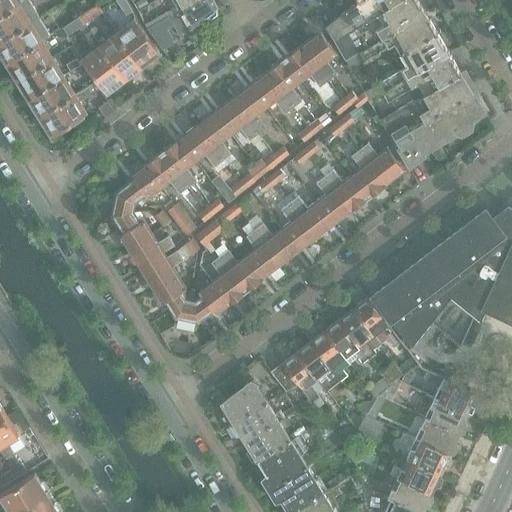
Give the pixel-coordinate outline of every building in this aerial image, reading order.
[(0,43),(8,38),(10,35),(30,23),(38,18),(27,0),(26,0),(18,5),(0,16),(0,43)] [(0,0),(0,16),(18,5),(26,0),(0,0)] [(115,0),(126,16),(132,11),(125,0),(115,0)] [(145,0),(142,0),(136,4),(139,10),(148,5),(145,0)] [(197,0),(172,14),(168,17),(179,35),(189,29),(190,29),(200,21),(205,18),(210,19),(211,19),(217,15),(216,9),(217,8),(212,0),(197,0)] [(172,0),(177,7),(171,11),(172,14),(197,0),(172,0)] [(356,0),(358,2),(325,27),(332,39),(376,13),(399,0),(356,0)] [(399,0),(376,13),(332,39),(344,59),(359,50),(362,49),(380,38),(425,12),(417,0),(399,0)] [(97,5),(78,17),(83,24),(83,25),(102,12),(100,10),(100,9),(97,5)] [(170,11),(146,25),(148,29),(157,23),(159,22),(168,17),(172,14),(171,11),(170,11)] [(362,49),(359,50),(364,60),(394,43),(400,54),(436,33),(425,12),(380,38),(362,49)] [(78,17),(63,28),(67,34),(83,24),(78,17)] [(8,38),(0,43),(0,51),(0,57),(4,64),(7,62),(7,63),(19,56),(21,53),(40,41),(49,36),(38,18),(30,23),(10,35),(8,38)] [(133,22),(118,34),(130,48),(131,54),(141,66),(142,66),(143,68),(153,60),(152,58),(152,57),(158,52),(133,22)] [(147,29),(162,50),(172,43),(157,23),(148,29),(147,29)] [(62,28),(57,31),(62,40),(67,37),(62,28)] [(319,31),(301,45),(328,81),(337,74),(327,61),(335,54),(319,31)] [(407,65),(377,82),(378,83),(383,91),(448,53),(436,33),(400,54),(407,65)] [(118,34),(102,47),(113,59),(115,68),(124,79),(124,78),(124,79),(125,78),(127,81),(137,73),(135,71),(135,70),(141,66),(131,54),(130,48),(118,34)] [(19,56),(7,63),(11,69),(8,71),(15,81),(17,80),(18,81),(30,74),(32,71),(51,59),(40,41),(21,53),(19,56)] [(301,45),(283,58),(301,81),(310,74),(320,87),(328,81),(301,45)] [(102,47),(83,61),(106,92),(107,91),(108,92),(108,91),(110,93),(120,86),(118,83),(119,83),(124,79),(115,68),(113,59),(102,47)] [(359,50),(344,59),(350,68),(364,60),(359,50)] [(448,53),(383,91),(388,101),(418,84),(424,94),(460,73),(448,53)] [(283,58),(266,72),(293,107),(302,101),(292,88),(301,81),(283,58)] [(30,74),(18,81),(22,87),(19,88),(26,99),(29,98),(30,99),(41,92),(46,86),(62,77),(51,59),(32,71),(30,74)] [(266,72),(248,85),(265,108),(275,101),(285,114),(293,107),(266,72)] [(420,97),(380,120),(392,140),(409,130),(410,130),(417,126),(472,94),(460,73),(424,94),(420,97)] [(41,92),(30,99),(33,105),(30,106),(37,117),(40,116),(41,117),(55,108),(58,104),(73,95),(69,87),(62,77),(46,86),(41,92)] [(55,108),(41,117),(44,123),(41,124),(48,135),(51,133),(53,137),(72,122),(74,124),(84,117),(82,114),(84,113),(78,103),(98,90),(93,83),(88,86),(80,91),(73,95),(58,104),(55,108)] [(378,83),(363,92),(364,93),(367,98),(368,99),(368,100),(383,91),(378,83)] [(248,85),(231,98),(258,134),(266,128),(257,115),(265,108),(248,85)] [(351,92),(342,99),(347,105),(351,102),(351,103),(357,98),(351,92)] [(357,98),(351,103),(356,108),(368,99),(367,98),(364,93),(357,98)] [(417,126),(410,130),(414,138),(424,156),(425,155),(425,154),(430,151),(438,145),(436,143),(456,131),(461,133),(470,128),(471,122),(474,128),(484,121),(480,113),(482,111),(481,109),(480,103),(476,100),(472,94),(425,121),(423,122),(417,126)] [(231,98),(213,112),(231,135),(240,128),(250,141),(258,134),(231,98)] [(342,99),(332,107),(336,113),(347,105),(342,99)] [(213,112),(196,125),(223,161),(232,154),(222,142),(231,135),(213,112)] [(325,112),(316,119),(321,125),(329,119),(325,112)] [(348,114),(338,122),(343,128),(353,120),(348,114)] [(316,119),(307,126),(312,132),(321,125),(316,119)] [(338,122),(328,130),(334,136),(343,128),(338,122)] [(196,125),(178,138),(196,161),(205,154),(214,167),(223,161),(196,125)] [(307,126),(297,134),(302,140),(312,132),(307,126)] [(178,138),(160,152),(188,187),(196,181),(187,168),(196,161),(178,138)] [(399,146),(396,148),(408,167),(424,156),(414,138),(408,141),(399,146)] [(312,142),(303,150),(308,156),(317,148),(312,142)] [(368,143),(360,149),(386,184),(404,171),(386,148),(377,155),(368,143)] [(438,145),(430,151),(437,161),(445,155),(438,145)] [(282,148),(273,154),(278,160),(286,153),(282,148)] [(360,149),(351,156),(360,167),(351,174),(369,198),(386,184),(360,149)] [(303,150),(293,157),(298,163),(308,156),(303,150)] [(160,152),(143,165),(161,188),(170,181),(179,194),(188,187),(160,152)] [(273,154),(263,163),(268,169),(278,160),(273,154)] [(260,159),(253,164),(261,174),(268,169),(263,163),(260,159)] [(253,164),(245,170),(248,174),(253,180),(261,174),(253,164)] [(132,178),(124,184),(136,201),(141,197),(143,201),(161,188),(143,165),(130,175),(132,178)] [(278,170),(269,177),(274,183),(284,176),(278,170)] [(333,170),(325,176),(351,211),(369,198),(351,174),(342,181),(333,170)] [(248,174),(239,182),(244,188),(253,180),(248,174)] [(325,176),(316,183),(325,194),(316,201),(334,224),(351,211),(325,176)] [(269,177),(259,185),(265,191),(274,183),(269,177)] [(239,182),(230,189),(236,195),(244,188),(239,182)] [(115,191),(111,215),(118,227),(136,216),(132,210),(133,203),(136,201),(124,184),(115,191)] [(227,185),(219,191),(221,195),(227,202),(235,196),(229,188),(227,185)] [(248,194),(234,205),(240,211),(254,200),(248,194)] [(298,197),(290,203),(316,238),(334,224),(316,201),(307,208),(298,197)] [(217,200),(204,210),(209,216),(222,206),(217,200)] [(290,221),(281,228),(299,251),(316,238),(290,203),(281,210),(290,221)] [(177,204),(167,211),(186,235),(195,228),(177,204)] [(234,205),(219,217),(225,224),(240,211),(234,205)] [(485,210),(373,295),(411,346),(414,342),(419,336),(430,322),(460,346),(461,344),(474,315),(481,320),(481,319),(486,308),(511,319),(511,316),(511,210),(508,207),(492,219),(485,210)] [(162,210),(154,216),(162,226),(170,220),(162,210)] [(204,210),(198,216),(203,222),(209,216),(204,210)] [(136,216),(118,227),(122,233),(119,236),(127,249),(152,234),(142,218),(139,220),(136,216)] [(214,222),(195,237),(203,247),(222,232),(214,222)] [(263,223),(255,230),(281,264),(299,251),(281,228),(272,234),(263,223)] [(255,230),(246,236),(255,248),(246,255),(264,278),(281,264),(255,230)] [(152,234),(127,249),(138,267),(139,270),(141,273),(166,257),(165,255),(163,252),(174,245),(168,236),(157,242),(152,234)] [(191,240),(185,246),(193,256),(199,250),(191,240)] [(166,257),(141,273),(152,291),(178,276),(172,266),(183,260),(177,250),(166,257)] [(228,250),(220,256),(246,291),(264,278),(246,255),(238,261),(228,250)] [(220,275),(211,282),(227,306),(246,291),(220,256),(211,263),(220,275)] [(178,276),(152,291),(161,305),(164,302),(168,308),(187,298),(183,291),(186,289),(178,276)] [(200,295),(194,300),(207,316),(213,311),(216,315),(227,306),(211,282),(198,292),(200,295)] [(187,298),(168,308),(174,319),(198,323),(207,316),(194,300),(187,298)] [(369,298),(354,310),(373,334),(381,329),(394,346),(401,341),(402,340),(388,322),(369,298)] [(354,310),(340,320),(369,358),(376,352),(373,348),(380,343),(373,334),(354,310)] [(340,320),(325,331),(350,362),(357,357),(362,363),(369,358),(340,320)] [(325,331),(311,342),(340,379),(347,374),(343,369),(350,363),(350,362),(325,331)] [(311,342),(297,353),(316,378),(321,384),(326,390),(340,379),(311,342)] [(297,353),(282,364),(298,385),(311,401),(318,395),(315,392),(321,388),(321,384),(316,378),(297,353)] [(412,356),(398,366),(404,373),(418,363),(413,357),(412,356)] [(395,362),(381,373),(384,377),(389,384),(394,380),(404,373),(398,366),(395,362)] [(282,364),(272,372),(286,391),(298,385),(282,364)] [(427,370),(422,379),(439,386),(443,377),(427,370)] [(384,377),(369,387),(374,393),(376,396),(378,393),(389,384),(384,377)] [(439,386),(434,398),(467,414),(467,413),(468,413),(472,411),(474,406),(474,401),(473,401),(477,393),(476,393),(466,388),(443,377),(439,386)] [(378,393),(376,396),(385,400),(389,402),(399,383),(394,380),(389,384),(378,393)] [(238,390),(222,403),(226,410),(222,414),(229,425),(267,401),(258,385),(251,381),(242,387),(243,390),(241,392),(238,390)] [(345,386),(340,390),(351,403),(356,399),(345,386)] [(362,401),(359,404),(367,413),(376,396),(374,393),(370,401),(362,401)] [(425,394),(422,403),(430,406),(424,418),(458,434),(459,432),(463,431),(465,426),(464,422),(464,421),(464,420),(467,414),(434,398),(425,394)] [(318,395),(311,401),(316,408),(324,402),(318,395)] [(367,413),(366,415),(374,419),(385,400),(376,396),(367,413)] [(267,401),(229,425),(236,437),(242,435),(246,441),(279,420),(284,417),(281,412),(279,409),(274,412),(267,401)] [(284,411),(281,412),(284,417),(301,406),(298,402),(284,410),(284,411)] [(0,451),(3,457),(12,452),(13,451),(7,442),(18,435),(18,434),(6,415),(0,405),(0,451)] [(16,410),(6,415),(18,434),(23,431),(27,428),(16,410)] [(358,431),(355,435),(373,443),(383,423),(374,419),(366,415),(358,431)] [(424,418),(415,438),(449,454),(450,452),(454,451),(456,446),(455,441),(458,434),(424,418)] [(246,451),(245,452),(252,462),(257,460),(291,439),(279,420),(246,441),(248,445),(246,451)] [(326,421),(315,428),(330,450),(341,442),(326,421)] [(347,425),(338,432),(345,440),(353,433),(347,425)] [(27,428),(23,431),(26,435),(32,432),(29,427),(27,428)] [(312,427),(301,434),(304,439),(315,432),(312,427)] [(291,439),(257,460),(264,471),(266,475),(267,476),(263,479),(269,489),(307,466),(300,453),(306,450),(297,436),(291,440),(291,439)] [(415,438),(406,458),(440,474),(444,465),(448,463),(450,458),(449,454),(415,438)] [(355,447),(351,456),(372,465),(376,457),(355,447)] [(12,452),(3,457),(11,469),(13,468),(19,464),(12,452)] [(393,465),(389,475),(396,478),(431,494),(431,493),(430,493),(434,485),(434,486),(435,485),(439,483),(441,478),(440,474),(406,458),(401,469),(393,465)] [(19,464),(13,468),(19,476),(26,471),(21,463),(19,464)] [(308,466),(269,490),(276,500),(281,499),(287,508),(289,511),(290,511),(323,492),(308,466)] [(11,469),(5,472),(11,481),(19,476),(13,468),(11,469)] [(357,471),(349,476),(357,495),(363,492),(363,486),(357,471)] [(5,472),(0,475),(0,481),(3,486),(11,481),(5,472)] [(34,473),(2,494),(13,511),(58,511),(54,504),(52,501),(54,500),(53,499),(50,494),(49,493),(48,494),(46,492),(46,491),(34,473)] [(396,478),(387,498),(391,499),(417,511),(421,511),(424,505),(425,505),(426,505),(429,503),(432,498),(431,494),(396,478)] [(334,485),(323,492),(328,500),(339,494),(334,485)] [(323,492),(290,511),(335,511),(328,500),(323,492)] [(417,511),(391,499),(385,511),(417,511)]
